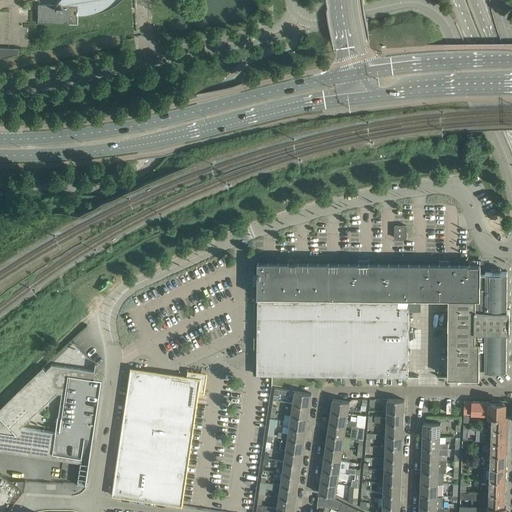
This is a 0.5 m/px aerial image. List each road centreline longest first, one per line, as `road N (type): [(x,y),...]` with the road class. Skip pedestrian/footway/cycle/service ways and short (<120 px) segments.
road 1 (unclassified): [(97,503),(115,358),(108,317),(128,288),(304,216),(450,186),(466,195),(491,252),(511,254)]
road 2 (secondary): [(0,155),(155,143),(360,97)]
road 3 (secondary): [(350,74),(142,125),(6,140)]
road 4 (unclassified): [(0,86),(255,36),(298,17)]
road 5 (residential): [(303,511),(325,389),(413,392)]
road 6 (unclassified): [(298,17),(327,20),(418,2),(440,14),(457,44)]
road 7 (secondary): [(360,97),(511,89)]
road 8 (unclassified): [(511,179),(457,44)]
road 9 (secondary): [(511,62),(366,71)]
road 10 (tertiary): [(457,0),(511,119)]
road 11 (residential): [(407,511),(413,392)]
